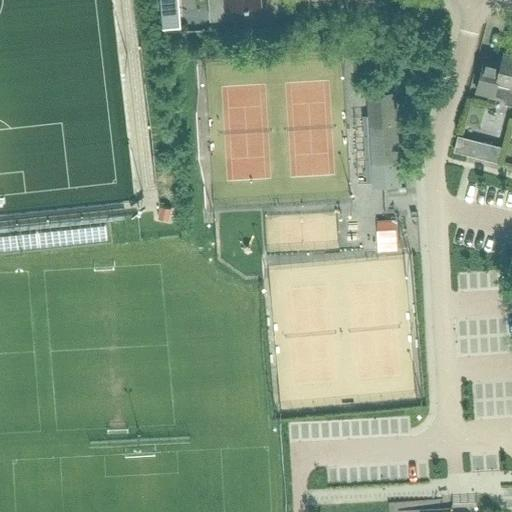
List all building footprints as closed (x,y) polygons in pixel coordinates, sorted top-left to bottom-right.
[(159,0),(162,29),(165,29),(179,27),(176,0),(159,0)] [(208,0),(210,18),(231,17),(230,6),(259,4),(259,0),(208,0)] [(511,50),(503,48),(500,60),(485,56),(476,90),(505,97),(504,102),(511,104),(511,50)] [(394,92),(368,93),(373,184),(399,183),(394,92)] [(491,143),(480,141),(476,155),(488,158),(491,143)] [(396,234),(395,219),(376,220),(377,235),(396,234)] [(364,244),(361,224),(340,227),(343,247),(364,244)] [(311,249),(310,225),(268,226),(268,249),(311,249)]
